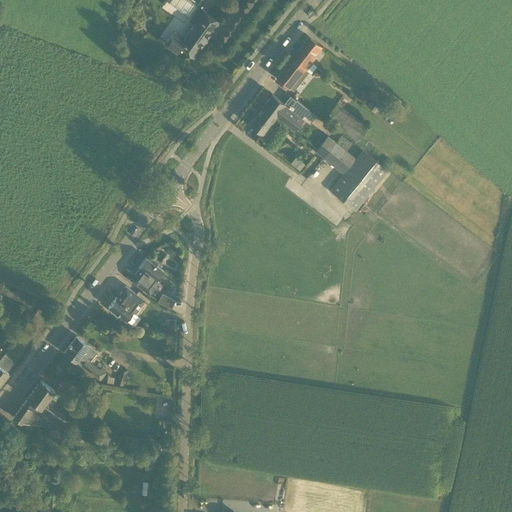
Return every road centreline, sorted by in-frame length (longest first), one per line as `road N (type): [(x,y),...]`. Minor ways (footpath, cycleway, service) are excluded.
road 1 (unclassified): [(167,190),(199,229),(182,511)]
road 2 (secondary): [(0,412),(167,190)]
road 3 (secondary): [(167,190),(315,0)]
